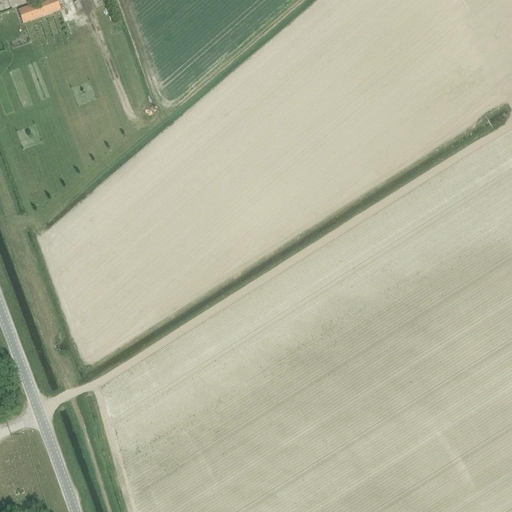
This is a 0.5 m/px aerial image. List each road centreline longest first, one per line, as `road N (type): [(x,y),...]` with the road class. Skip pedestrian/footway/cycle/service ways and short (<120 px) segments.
road 1 (track): [(37,406),(94,385),(511,126)]
road 2 (track): [(109,511),(0,199)]
road 3 (secondary): [(74,511),(0,308)]
road 4 (track): [(8,222),(36,224),(87,363)]
